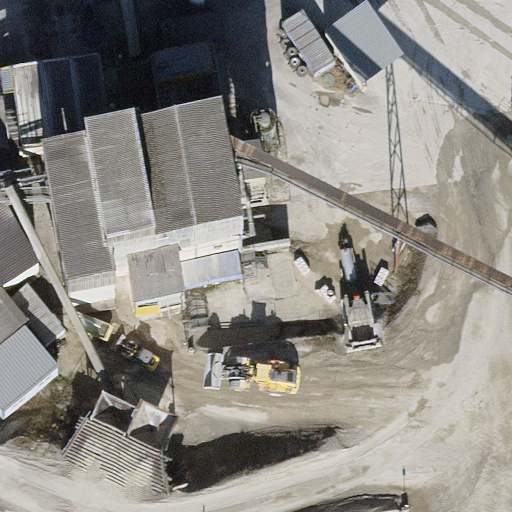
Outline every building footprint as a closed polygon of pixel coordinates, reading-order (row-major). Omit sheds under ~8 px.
[(365,12),(327,38),(364,91),(402,65),(365,12)] [(224,15),(159,26),(164,58),(230,47),(224,15)] [(209,59),(122,76),(130,116),(169,108),(177,147),(224,137),(209,59)] [(103,64),(13,76),(24,155),(114,142),(103,64)] [(226,142),(46,174),(70,306),(117,299),(114,277),(246,254),(226,142)] [(0,284),(5,293),(40,271),(0,204),(0,284)] [(0,409),(7,418),(62,374),(23,326),(5,293),(0,284),(0,409)]
